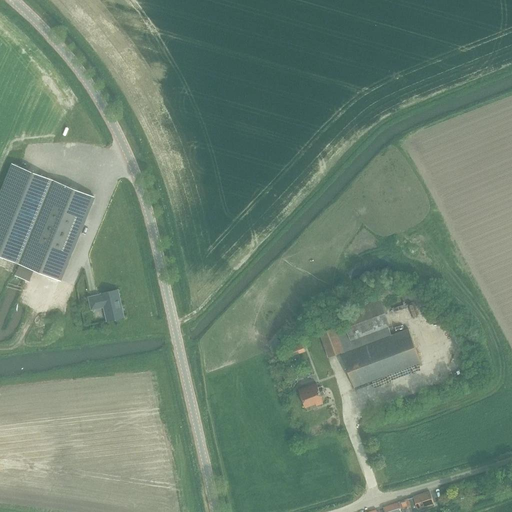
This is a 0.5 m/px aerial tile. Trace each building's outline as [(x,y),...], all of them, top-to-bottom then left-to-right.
[(29,281),(34,270),(59,280),(93,196),(11,163),(0,190),(0,255),(20,264),(15,275),(29,281)] [(245,237),(243,241),(254,246),(256,241),(245,237)] [(124,317),(118,290),(101,293),(101,294),(89,297),(91,309),(104,306),(107,321),(124,317)] [(426,297),(418,301),(423,311),(431,306),(426,297)] [(421,362),(417,352),(408,329),(391,335),(377,300),(340,314),(343,323),(318,332),(324,348),(328,357),(340,353),(353,387),(421,362)] [(324,395),(322,389),(321,386),(318,388),(317,385),(299,391),(305,407),(315,403),(316,405),(322,402),(322,400),(323,400),(321,396),(324,395)] [(408,499),(398,502),(401,511),(412,511),(410,506),(416,504),(417,508),(433,503),(429,492),(414,497),(414,498),(409,500),(408,499)] [(401,511),(398,502),(383,507),(383,509),(377,511),(376,509),(367,511),(401,511)]
